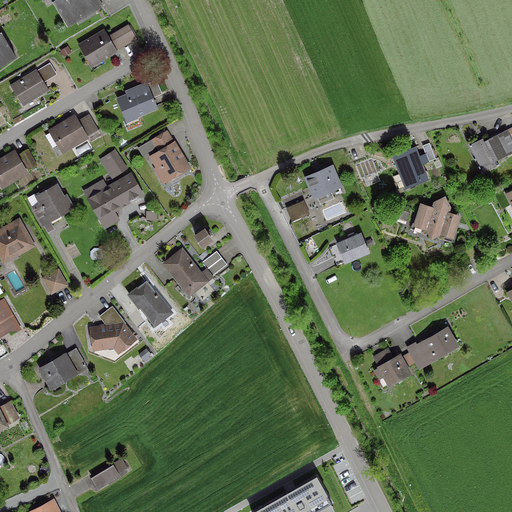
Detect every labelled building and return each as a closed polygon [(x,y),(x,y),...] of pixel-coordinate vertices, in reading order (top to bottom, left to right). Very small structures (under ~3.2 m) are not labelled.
[(100,4),(101,3),(98,0),(51,0),(66,24),(100,4)] [(116,38),(121,46),(133,39),(126,27),(108,37),(104,31),(81,44),(91,61),(99,57),(101,60),(115,51),(110,41),(116,38)] [(0,32),(0,62),(13,55),(0,32)] [(47,89),(47,88),(37,72),(36,71),(10,87),(21,105),(47,89)] [(133,112),(135,116),(155,107),(155,106),(152,99),(145,84),(126,93),(127,96),(117,100),(124,116),(133,112)] [(74,118),(52,131),(63,149),(84,136),(74,118)] [(492,159),(493,162),(511,152),(511,143),(505,130),(488,139),(481,142),(479,140),(468,145),(479,166),(492,159)] [(158,149),(171,141),(166,132),(152,140),(158,149)] [(187,167),(183,161),(173,144),(151,157),(158,167),(160,166),(167,178),(187,167)] [(434,159),(429,145),(422,148),(428,161),(434,159)] [(427,179),(415,150),(414,147),(394,155),(395,159),(400,170),(406,187),(427,179)] [(34,164),(27,152),(20,155),(21,157),(28,168),(34,164)] [(115,156),(114,157),(111,152),(100,160),(103,164),(104,163),(112,175),(123,167),(115,156)] [(17,159),(13,154),(10,155),(0,161),(0,179),(3,184),(24,172),(17,159)] [(330,168),(320,172),(318,169),(314,171),(315,174),(306,178),(310,187),(314,186),(317,194),(338,185),(330,168)] [(105,190),(101,182),(87,190),(90,197),(88,198),(100,218),(111,212),(110,210),(120,205),(140,194),(130,177),(105,190)] [(40,204),(33,208),(41,222),(72,205),(66,194),(62,196),(56,186),(36,197),(40,204)] [(426,229),(430,238),(440,234),(452,237),(457,222),(453,221),(455,215),(447,213),(449,207),(444,197),(434,203),(432,208),(424,206),(421,217),(417,215),(414,225),(426,229)] [(307,214),(302,201),(288,207),(294,220),(307,214)] [(403,210),(394,214),(395,216),(405,220),(408,212),(403,210)] [(17,221),(0,231),(0,253),(1,256),(15,249),(18,252),(31,245),(22,229),(17,221)] [(195,236),(201,245),(210,238),(204,229),(195,236)] [(340,253),(344,262),(367,252),(359,235),(353,237),(352,234),(348,236),(349,239),(337,245),(340,253)] [(469,242),(455,250),(462,264),(477,256),(469,242)] [(188,294),(205,281),(181,250),(164,263),(175,277),(188,294)] [(206,269),(202,272),(207,279),(216,272),(226,264),(216,251),(201,263),(206,269)] [(57,271),(44,278),(51,291),(64,284),(63,283),(57,271)] [(170,312),(146,281),(129,294),(138,306),(153,325),(170,312)] [(93,349),(113,346),(118,352),(134,340),(122,325),(124,323),(111,307),(99,316),(105,325),(106,327),(97,328),(90,329),(93,349)] [(0,333),(9,328),(0,312),(0,333)] [(436,330),(431,333),(433,336),(415,346),(414,343),(407,347),(418,367),(428,362),(425,357),(431,353),(432,354),(433,353),(436,357),(456,346),(446,329),(438,333),(436,330)] [(408,373),(399,356),(391,360),(389,357),(391,356),(387,349),(373,357),(379,367),(373,370),(378,379),(383,376),(388,384),(408,373)] [(77,351),(76,350),(67,355),(75,368),(81,365),(82,366),(84,365),(83,363),(84,363),(77,351)] [(408,352),(402,356),(408,366),(414,363),(408,352)] [(49,385),(50,387),(74,372),(64,355),(55,360),(54,358),(49,360),(51,363),(40,369),(45,378),(49,385)] [(0,427),(5,425),(5,424),(16,418),(8,402),(5,404),(0,406),(0,427)] [(111,464),(91,476),(97,486),(117,474),(117,473),(126,468),(120,459),(111,464)] [(315,511),(330,504),(316,479),(257,511),(315,511)] [(57,511),(52,501),(31,511),(57,511)]
